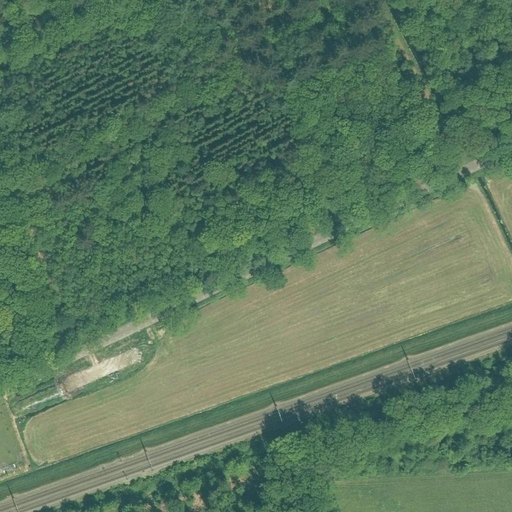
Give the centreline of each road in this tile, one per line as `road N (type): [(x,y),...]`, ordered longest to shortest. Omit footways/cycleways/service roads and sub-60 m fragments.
road 1 (tertiary): [(0,390),(511,148)]
road 2 (track): [(379,0),(466,170)]
